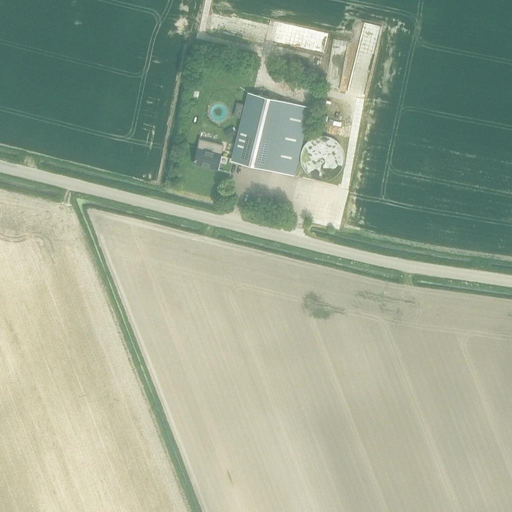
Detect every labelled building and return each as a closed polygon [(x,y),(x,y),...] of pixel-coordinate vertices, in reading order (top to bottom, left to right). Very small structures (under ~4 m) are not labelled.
[(273,36),(293,37),(294,26),(274,25),(273,36)] [(330,51),(339,51),(339,38),(330,38),(330,51)] [(248,92),(231,160),(270,169),(294,175),(310,107),(248,92)] [(233,97),(232,110),(240,111),(241,97),(233,97)] [(222,109),(215,98),(204,105),(211,116),(222,109)] [(225,131),(229,137),(235,134),(231,128),(225,131)] [(337,145),(334,142),(331,140),(327,139),(324,139),(320,138),(317,139),(313,140),(310,142),(307,144),(305,147),(303,150),(302,154),(301,157),(301,161),(302,164),(303,168),(305,171),(307,174),(310,176),(313,178),(316,179),(320,180),(324,180),(328,179),(332,178),(335,176),(338,173),(340,170),(342,166),(342,163),(343,159),(342,155),(341,151),(339,148),(337,145)] [(197,147),(194,163),(217,169),(221,152),(197,147)] [(47,211),(50,216),(66,206),(62,201),(47,211)]
